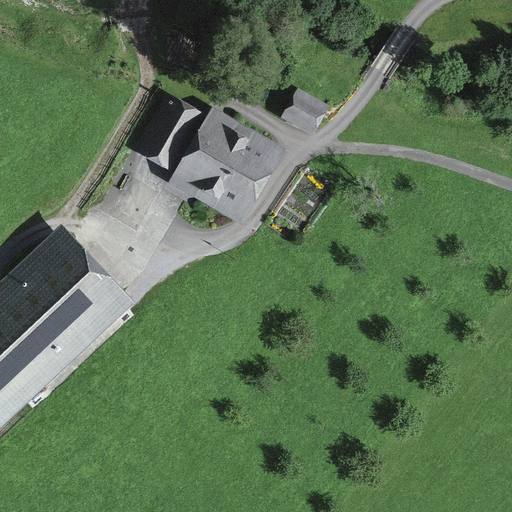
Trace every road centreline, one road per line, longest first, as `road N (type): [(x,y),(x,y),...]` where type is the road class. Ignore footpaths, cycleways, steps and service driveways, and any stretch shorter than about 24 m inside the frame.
road 1 (track): [(435,0),(358,99),(295,158),(251,225),(217,240),(161,240),(66,220)]
road 2 (track): [(0,261),(66,220),(146,88),(139,0)]
road 3 (track): [(511,183),(396,149),(316,146)]
